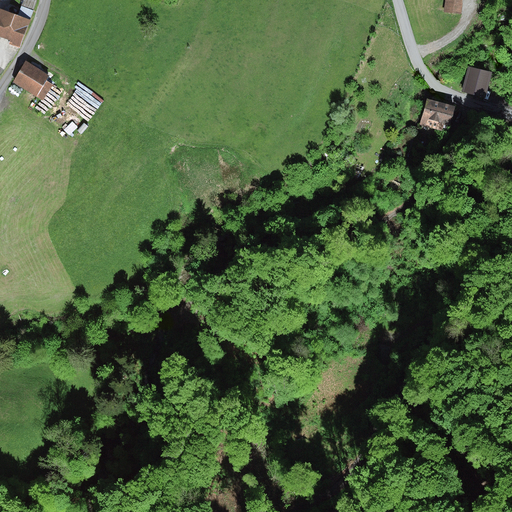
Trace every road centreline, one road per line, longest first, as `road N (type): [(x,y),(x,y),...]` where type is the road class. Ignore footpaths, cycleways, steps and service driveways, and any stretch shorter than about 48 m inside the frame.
road 1 (track): [(467,104),(414,196),(383,217),(234,262),(170,320),(133,329)]
road 2 (track): [(511,282),(458,310),(382,436),(305,511)]
